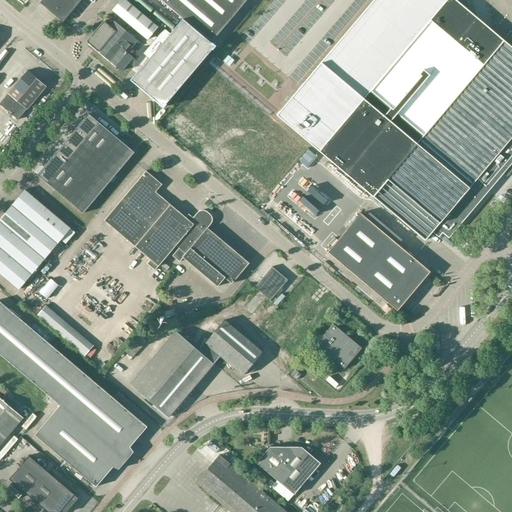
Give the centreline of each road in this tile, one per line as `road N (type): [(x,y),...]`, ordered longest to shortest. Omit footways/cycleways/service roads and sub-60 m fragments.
road 1 (unclassified): [(491,242),(424,320),(407,328),(377,323),(84,76)]
road 2 (tertiary): [(122,511),(185,439),(220,419),(372,415),(411,403),(511,286)]
road 3 (unclassified): [(0,178),(84,76)]
